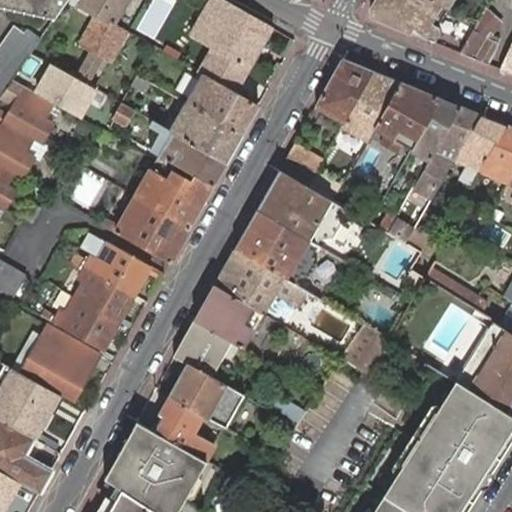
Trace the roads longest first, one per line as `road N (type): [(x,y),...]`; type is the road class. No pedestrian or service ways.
road 1 (residential): [(55,511),(330,26)]
road 2 (residential): [(330,26),(511,97)]
